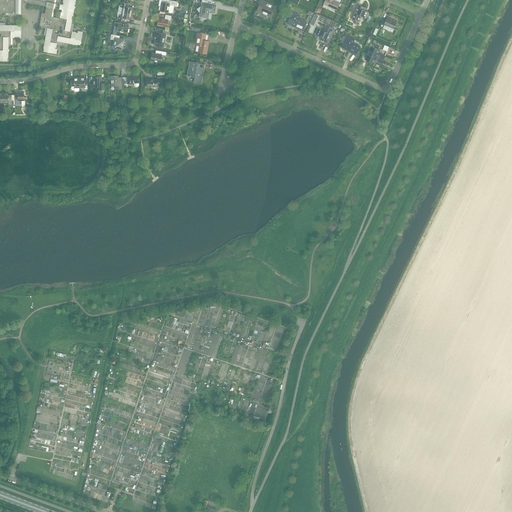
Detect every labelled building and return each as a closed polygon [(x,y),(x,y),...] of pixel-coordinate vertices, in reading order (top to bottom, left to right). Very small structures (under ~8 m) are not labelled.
[(0,0),(0,60),(7,60),(7,57),(8,57),(8,47),(7,47),(7,45),(10,45),(10,37),(14,37),(14,36),(16,37),(16,39),(20,39),(20,26),(17,26),(17,25),(8,25),(5,25),(5,23),(0,22),(0,12),(10,13),(10,12),(14,12),(14,13),(22,13),(21,0),(23,0),(24,3),(44,6),(46,7),(45,13),(42,13),(39,27),(45,28),(43,35),(46,36),(45,39),(43,48),(44,48),(43,51),(56,53),(57,49),(55,49),(55,47),(56,47),(57,43),(64,45),(64,42),(67,42),(67,43),(77,45),(77,44),(80,45),(82,32),(78,31),(77,33),(75,33),(76,32),(72,31),(73,24),(71,24),(72,20),(71,20),(72,13),(73,13),(74,5),(74,0),(0,0)] [(174,6),(177,7),(177,2),(167,0),(165,0),(165,2),(161,2),(159,10),(173,13),(174,6)] [(269,16),(271,17),(275,7),(271,6),(272,5),(260,0),(259,0),(257,4),(259,5),(257,11),(263,13),(263,12),(270,15),(269,16)] [(340,0),(325,0),(323,4),(336,10),(340,0)] [(118,11),(131,13),(132,8),(128,7),(129,4),(120,2),(120,5),(118,6),(118,11)] [(208,12),(214,13),(215,5),(202,3),(201,7),(200,7),(197,9),(199,12),(200,12),(199,16),(207,18),(208,12)] [(361,15),(367,18),(369,13),(364,10),(365,7),(357,4),(350,17),(354,19),(353,22),(357,24),(361,15)] [(130,19),(131,13),(118,11),(117,15),(118,16),(117,19),(126,21),(126,18),(130,19)] [(294,27),(298,29),(302,20),(298,19),(300,15),(292,12),(289,19),(287,23),(294,26),(294,27)] [(167,20),(170,20),(171,16),(165,15),(164,19),(158,18),(157,25),(166,27),(167,20)] [(393,29),(396,22),(387,18),(385,22),(382,20),(379,26),(383,28),(384,25),(393,29)] [(116,32),(127,33),(128,27),(121,26),(121,23),(114,22),(114,27),(117,28),(116,32)] [(320,39),(328,42),(334,29),(326,25),(324,31),(318,28),(315,34),(319,35),(317,39),(320,40),(320,39)] [(165,34),(168,35),(169,31),(162,30),(162,33),(157,33),(155,40),(154,40),(153,44),(154,44),(154,45),(163,46),(165,34)] [(197,52),(206,54),(208,43),(204,42),(205,34),(197,32),(195,45),(199,45),(197,52)] [(120,39),(120,40),(118,40),(119,36),(111,35),(110,39),(114,40),(113,45),(117,46),(117,47),(122,48),(122,44),(123,44),(124,40),(120,39)] [(349,52),(356,55),(360,46),(353,43),(354,39),(347,36),(344,43),(342,48),(349,51),(349,52)] [(375,60),(381,63),(384,56),(378,53),(379,50),(370,46),(367,54),(369,55),(367,60),(374,63),(375,60)] [(161,54),(165,55),(165,52),(159,51),(158,54),(151,52),(150,60),(160,62),(161,54)] [(195,83),(200,84),(204,64),(189,61),(187,76),(196,77),(195,83)] [(138,86),(139,85),(139,83),(139,75),(127,76),(127,77),(122,77),(122,86),(127,86),(127,83),(134,83),(134,85),(135,86),(138,86)] [(104,83),(101,83),(101,76),(93,77),(93,87),(98,86),(98,89),(98,90),(99,91),(99,92),(100,93),(101,93),(102,93),(103,92),(104,91),(104,90),(104,89),(104,83)] [(121,82),(118,82),(118,76),(108,76),(108,80),(111,80),(111,86),(115,86),(115,89),(121,89),(121,82)] [(79,90),(79,87),(79,77),(73,77),(73,83),(70,83),(71,90),(74,90),(75,91),(78,91),(79,90)] [(79,77),(79,87),(84,87),(84,89),(87,89),(87,83),(84,83),(84,77),(79,77)] [(159,80),(157,80),(157,79),(146,79),(146,87),(157,87),(157,86),(159,85),(160,85),(161,84),(162,83),(162,82),(161,81),(160,80),(159,80)] [(2,92),(3,103),(4,103),(6,103),(7,103),(7,102),(8,102),(8,105),(11,105),(11,98),(8,98),(7,92),(2,92)] [(14,95),(14,104),(20,103),(20,100),(24,100),(23,92),(17,92),(17,95),(14,95)]
